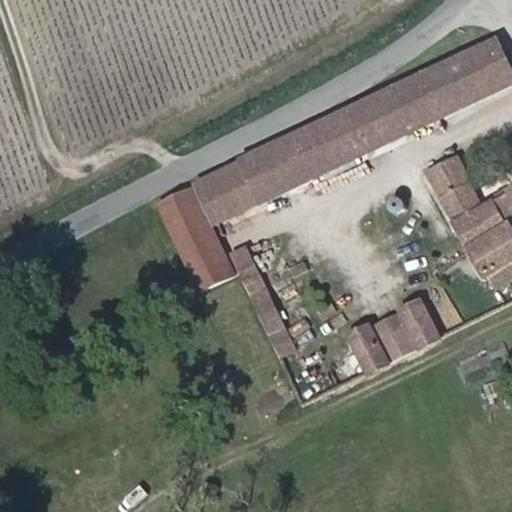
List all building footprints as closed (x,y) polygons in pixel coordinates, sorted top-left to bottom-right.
[(501,101),(483,62),(187,207),(142,228),(184,309),(221,291),(199,247),(250,224),(501,101)] [(446,175),(418,191),(476,293),(506,276),(511,284),(511,198),(469,224),(446,175)] [(281,371),(232,273),(220,279),(270,376),(281,371)] [(511,284),(506,276),(476,293),(484,305),(511,290),(511,284)] [(369,377),(442,340),(423,303),(405,312),(409,321),(377,337),(372,328),(350,338),(369,377)]
